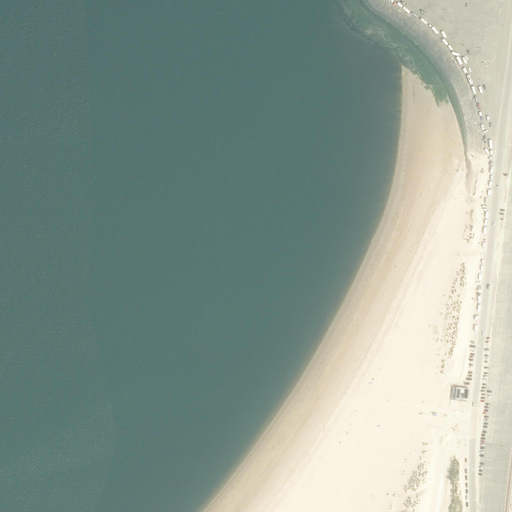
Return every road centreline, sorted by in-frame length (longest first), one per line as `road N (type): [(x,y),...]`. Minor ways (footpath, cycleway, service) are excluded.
road 1 (unclassified): [(472,511),(471,437),(511,61)]
road 2 (unknown): [(487,115),(452,412)]
road 3 (unknown): [(403,0),(447,36),(487,115)]
